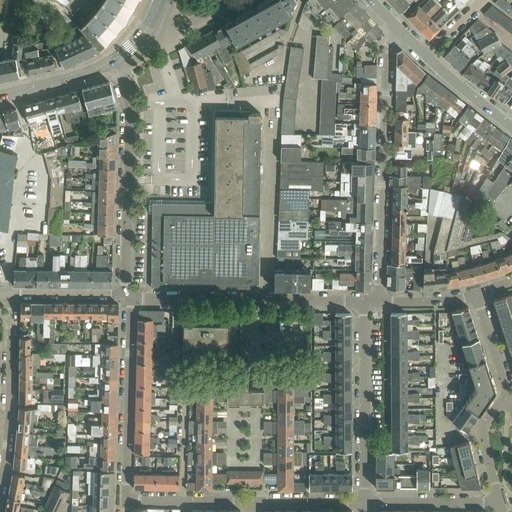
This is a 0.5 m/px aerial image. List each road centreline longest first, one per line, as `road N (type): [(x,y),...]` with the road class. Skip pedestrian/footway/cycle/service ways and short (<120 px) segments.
road 1 (residential): [(379,301),(387,52),(401,32)]
road 2 (residential): [(124,293),(129,107),(115,59)]
road 3 (residential): [(130,297),(125,500)]
road 4 (residential): [(364,501),(363,301)]
road 5 (residential): [(0,486),(9,293)]
road 6 (residential): [(364,501),(499,502)]
road 7 (residential): [(125,500),(250,501)]
road 8 (residential): [(130,297),(254,299)]
road 9 (tertiary): [(0,95),(115,59)]
